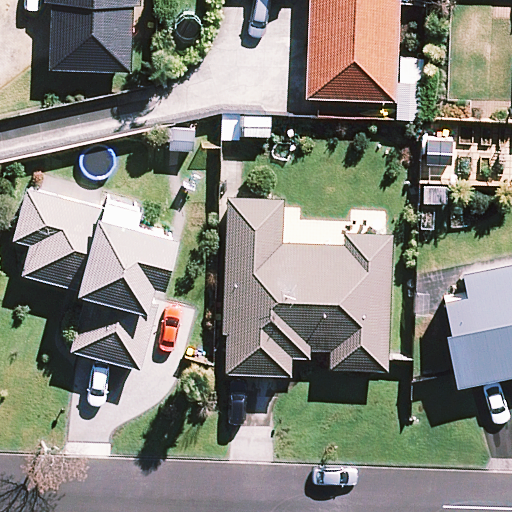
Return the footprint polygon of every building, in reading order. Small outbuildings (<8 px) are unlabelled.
[(145,0),(48,0),(48,5),(55,5),(52,74),(134,77),(137,8),(146,8),(145,0)] [(401,107),(404,0),(314,0),(311,103),(401,107)] [(73,355),(144,374),(150,351),(161,308),(149,305),(153,291),(162,293),(175,242),(98,221),(101,211),(30,192),(20,230),(16,245),(33,250),(25,281),(89,298),(73,355)] [(334,372),(392,374),(392,362),(397,239),(348,238),(348,249),(286,247),(287,203),(231,201),(227,337),(230,337),(230,356),(229,378),(294,380),(295,362),(313,363),(313,354),(334,355),(334,372)] [(456,376),(460,393),(511,381),(511,269),(467,280),(472,299),(447,305),(454,336),(448,338),(456,376)]
